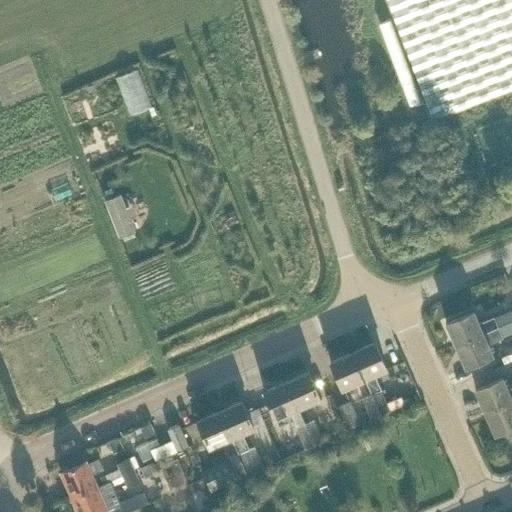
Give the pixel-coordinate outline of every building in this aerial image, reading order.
[(511,0),(387,0),(389,5),(418,81),(432,119),(511,88),(511,0)] [(422,100),(393,20),(382,24),(411,104),(422,100)] [(130,108),(152,101),(140,64),(118,71),(130,108)] [(105,200),(120,238),(134,233),(129,220),(119,195),(105,200)] [(446,323),(455,345),(511,320),(511,309),(479,324),(473,311),(446,323)] [(511,320),(455,345),(465,368),(492,356),(488,344),(503,338),(502,337),(511,332),(511,320)] [(374,375),(386,369),(374,342),(352,352),(364,379),(370,394),(380,390),(381,389),(374,375)] [(504,364),(511,360),(511,345),(499,351),(504,364)] [(364,379),(352,352),(330,362),(342,389),(364,379)] [(308,372),(286,381),(298,409),(320,399),(308,372)] [(511,388),(508,391),(502,378),(475,389),(485,412),(511,399),(511,388)] [(292,421),(295,427),(305,449),(314,445),(304,423),(298,409),(286,381),(264,391),(275,419),(279,427),(292,421)] [(389,412),(380,390),(370,394),(380,416),(389,412)] [(380,416),(370,394),(361,398),(371,420),(380,416)] [(511,399),(485,412),(494,434),(511,426),(511,399)] [(253,428),(247,413),(242,401),(219,411),(238,453),(248,475),(256,471),(264,468),(262,462),(254,445),(248,448),(242,433),(253,428)] [(338,406),(348,428),(359,423),(349,401),(338,406)] [(222,442),(231,461),(229,461),(225,453),(212,458),(215,465),(201,471),(210,491),(215,489),(239,479),(248,475),(238,453),(219,411),(197,421),(209,448),(222,442)] [(167,429),(171,441),(160,445),(156,447),(149,450),(153,458),(154,462),(176,453),(176,452),(188,447),(179,424),(167,429)] [(134,470),(128,458),(117,463),(122,475),(134,470)] [(60,473),(71,498),(97,486),(91,475),(101,471),(96,459),(86,463),(86,461),(60,473)] [(127,487),(139,481),(134,470),(122,475),(127,487)] [(106,482),(97,486),(71,498),(77,511),(106,511),(107,511),(121,506),(110,481),(106,482)] [(142,491),(131,496),(136,507),(147,503),(142,491)]
